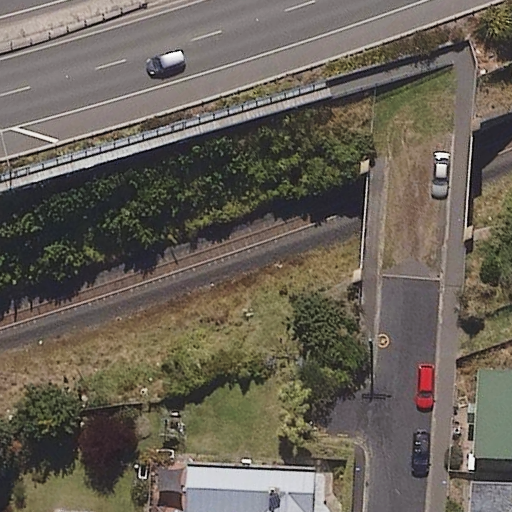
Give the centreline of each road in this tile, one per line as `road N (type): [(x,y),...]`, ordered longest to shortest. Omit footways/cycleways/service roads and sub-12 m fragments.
road 1 (motorway): [(314,0),(0,94)]
road 2 (residential): [(409,301),(397,511)]
road 3 (residential): [(409,301),(420,100)]
